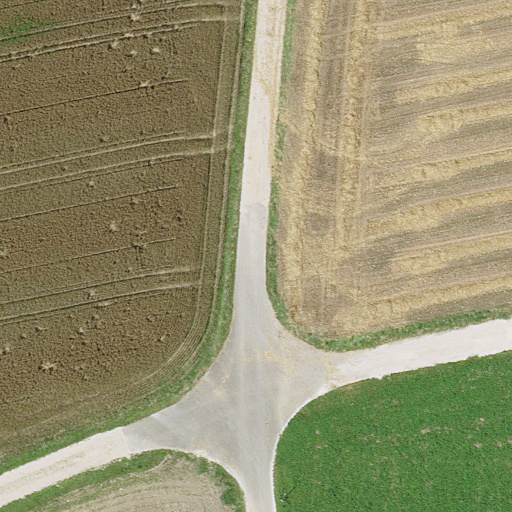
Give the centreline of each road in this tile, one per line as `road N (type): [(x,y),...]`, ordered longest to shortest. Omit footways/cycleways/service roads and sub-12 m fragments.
road 1 (track): [(271,0),(252,385),(268,511)]
road 2 (track): [(0,490),(252,385)]
road 3 (track): [(511,331),(252,385)]
